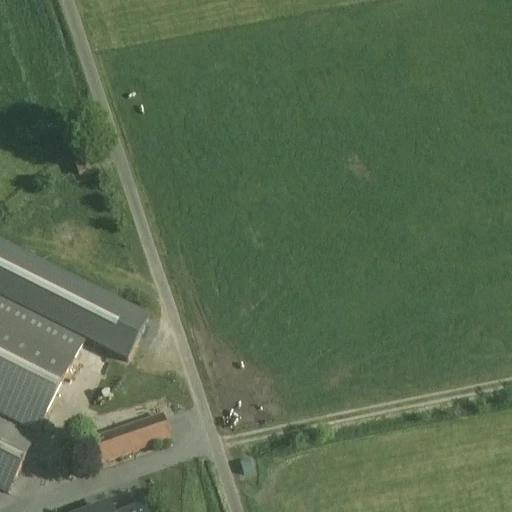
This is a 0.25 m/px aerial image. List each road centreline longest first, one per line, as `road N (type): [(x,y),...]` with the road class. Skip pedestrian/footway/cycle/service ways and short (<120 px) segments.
road 1 (unclassified): [(244,511),(70,0)]
road 2 (track): [(219,435),(511,382)]
